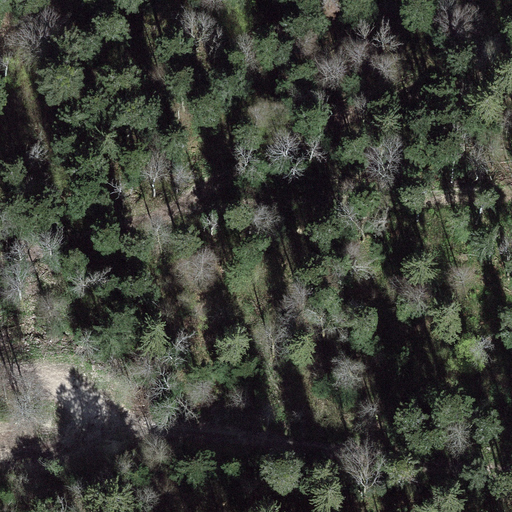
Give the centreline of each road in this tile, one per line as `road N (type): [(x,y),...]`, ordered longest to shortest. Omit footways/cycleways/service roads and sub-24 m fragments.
road 1 (track): [(0,264),(166,211),(511,36)]
road 2 (track): [(75,404),(107,419),(511,469)]
road 3 (track): [(166,211),(511,189)]
